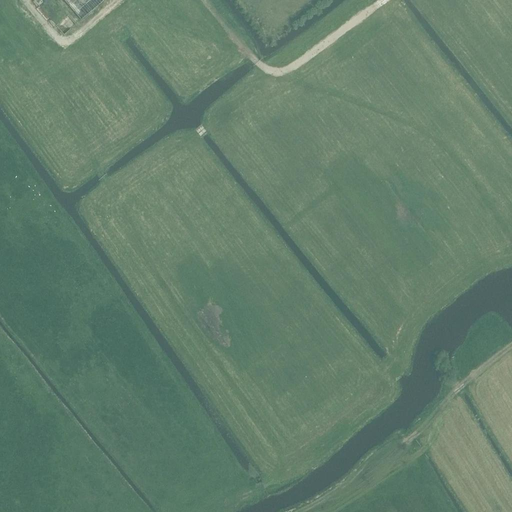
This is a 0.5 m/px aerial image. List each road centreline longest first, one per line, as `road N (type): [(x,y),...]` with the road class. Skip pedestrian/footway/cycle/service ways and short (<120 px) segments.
road 1 (track): [(240,46),(261,67),(443,136),(511,241)]
road 2 (track): [(511,340),(447,400),(405,464),(314,511)]
road 3 (track): [(180,146),(374,0)]
